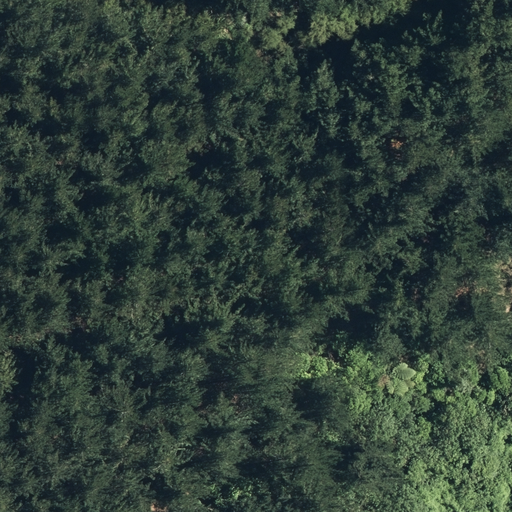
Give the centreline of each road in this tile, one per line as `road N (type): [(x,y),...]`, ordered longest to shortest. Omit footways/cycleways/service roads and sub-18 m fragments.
road 1 (track): [(511,121),(401,241),(342,278),(280,297),(87,327),(0,358)]
road 2 (track): [(174,0),(226,34),(287,44),(356,37),(437,0)]
